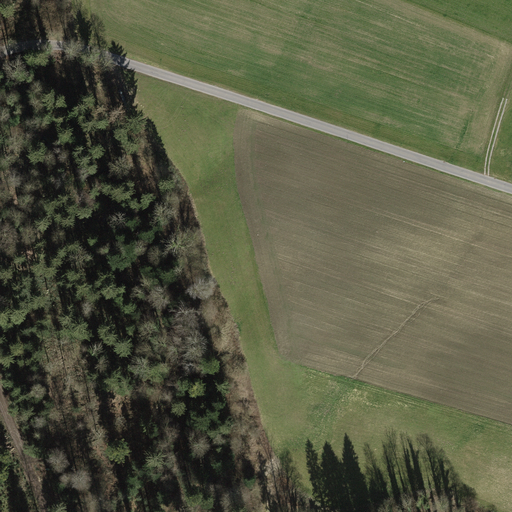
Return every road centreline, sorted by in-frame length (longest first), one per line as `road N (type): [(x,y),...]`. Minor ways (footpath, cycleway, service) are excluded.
road 1 (unclassified): [(511,189),(80,48),(0,52)]
road 2 (track): [(50,511),(0,382)]
